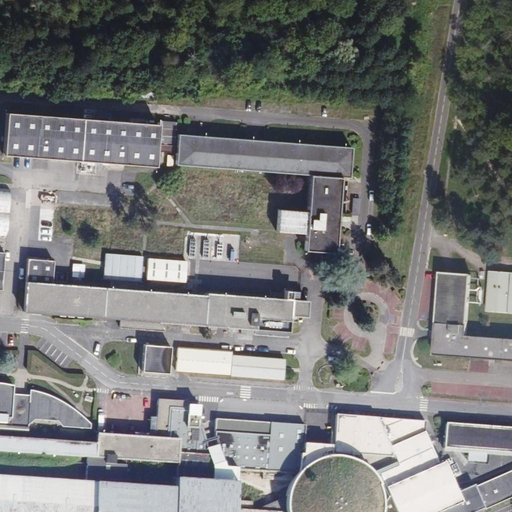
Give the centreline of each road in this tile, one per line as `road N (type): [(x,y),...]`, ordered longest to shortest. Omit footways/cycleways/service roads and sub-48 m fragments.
road 1 (unclassified): [(0,324),(39,327),(110,381),(395,403)]
road 2 (unclassified): [(462,0),(395,403)]
